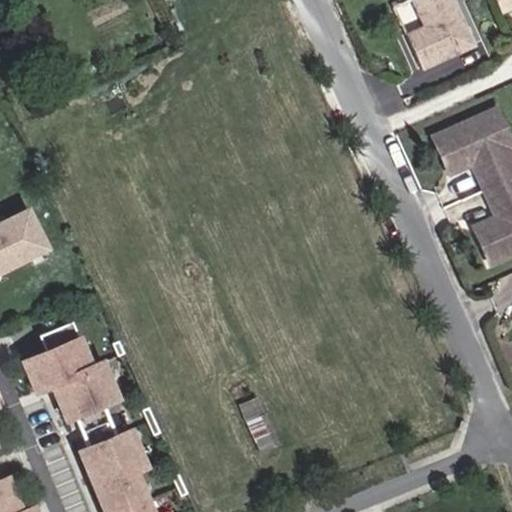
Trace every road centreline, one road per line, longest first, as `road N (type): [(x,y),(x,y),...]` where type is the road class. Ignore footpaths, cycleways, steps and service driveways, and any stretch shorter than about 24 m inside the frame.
road 1 (residential): [(502,436),(305,0)]
road 2 (residential): [(331,511),(502,436)]
road 3 (unknown): [(54,511),(0,369)]
